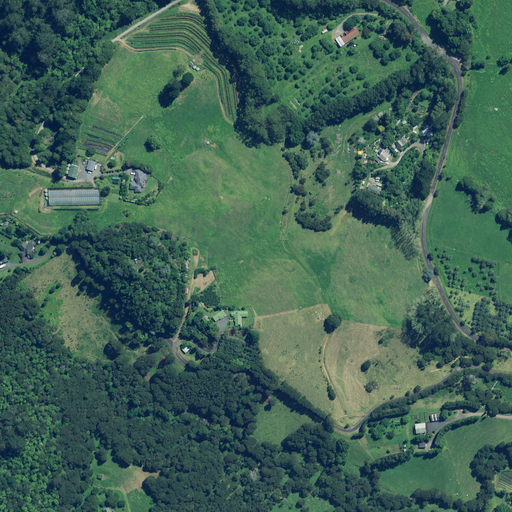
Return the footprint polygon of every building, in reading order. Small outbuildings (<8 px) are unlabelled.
[(354,31),(354,30),(353,28),(345,32),(347,35),(341,39),(339,36),(336,39),(341,47),(359,34),(356,29),(355,30),(354,31)] [(409,141),(404,136),(396,143),(400,149),(409,141)] [(390,155),(384,150),(383,152),(380,150),(378,152),(381,154),(379,156),(385,162),(389,159),(388,157),(390,155)] [(92,171),(95,162),(88,161),(86,169),(92,171)] [(79,167),(72,165),(68,176),(76,178),(79,167)] [(143,174),(143,171),(136,170),(135,180),(137,180),(137,183),(130,183),(129,189),(134,189),(134,192),(140,192),(141,187),(142,187),(143,187),(143,186),(144,186),(145,185),(145,183),(146,183),(147,177),(146,177),(146,174),(143,174)] [(381,188),(370,183),(368,190),(379,194),(381,190),(381,188)] [(35,247),(38,244),(34,239),(27,245),(25,242),(20,246),(24,250),(19,253),(23,258),(29,254),(30,255),(32,253),(34,251),(33,251),(35,249),(35,248),(34,247),(35,247)] [(227,316),(223,311),(213,317),(216,321),(220,318),(221,319),(227,316)] [(234,313),(232,313),(232,317),(234,317),(234,321),(236,321),(236,326),(238,326),(238,325),(242,325),(242,317),(249,317),(248,312),(234,312),(234,313)] [(430,422),(441,420),(440,414),(429,415),(430,422)] [(416,434),(426,433),(425,424),(415,425),(416,434)]
